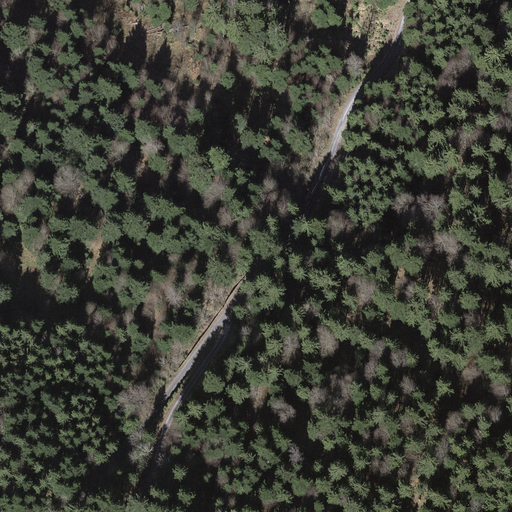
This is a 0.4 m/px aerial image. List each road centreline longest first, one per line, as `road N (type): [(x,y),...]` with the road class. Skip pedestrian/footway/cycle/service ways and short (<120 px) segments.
road 1 (track): [(210,346),(247,283),(287,241),(325,174),(345,117),(396,52),(415,0)]
road 2 (track): [(75,511),(210,346)]
road 3 (track): [(210,346),(131,511)]
